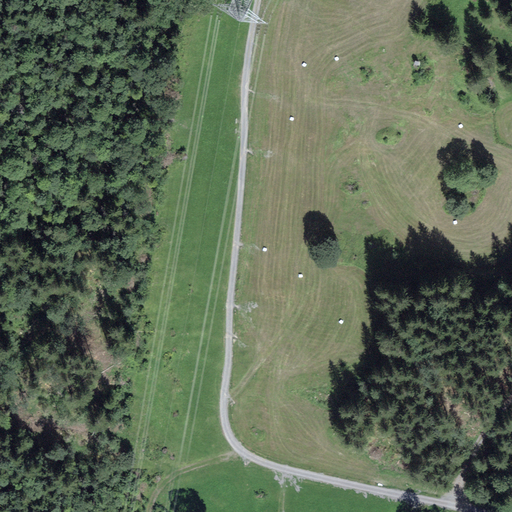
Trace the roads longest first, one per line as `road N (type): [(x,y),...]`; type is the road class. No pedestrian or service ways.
road 1 (track): [(282,468),(240,450),(226,406),(258,0)]
road 2 (track): [(478,511),(282,468)]
road 3 (track): [(462,503),(463,467),(511,398)]
